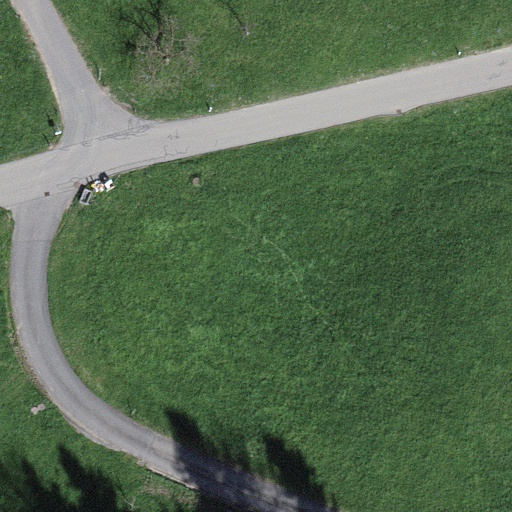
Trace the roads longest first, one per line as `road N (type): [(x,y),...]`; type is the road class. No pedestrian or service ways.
road 1 (unclassified): [(0,183),(511,65)]
road 2 (track): [(299,511),(148,448),(65,390),(38,319),(33,260),(46,196),(42,173)]
road 3 (track): [(107,155),(39,0)]
